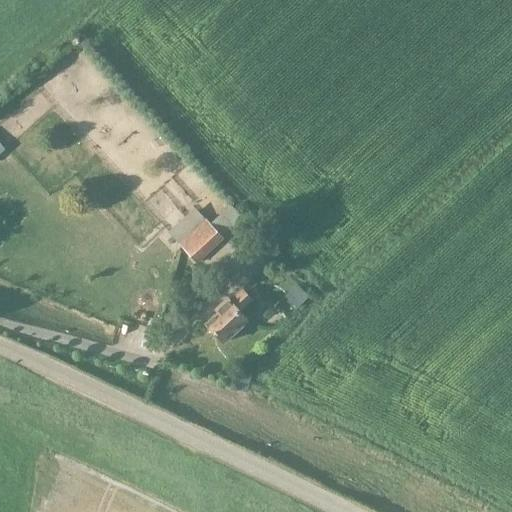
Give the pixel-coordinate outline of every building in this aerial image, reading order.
[(186,166),(173,179),(205,212),(218,200),(186,166)] [(165,231),(176,243),(204,218),(193,206),(165,231)] [(197,264),(224,239),(222,237),(230,229),(219,216),(210,224),(205,219),(178,244),(197,264)] [(263,266),(271,257),(258,245),(250,254),(263,266)] [(218,314),(206,325),(223,345),(247,323),(239,313),(251,302),(242,292),(230,303),(228,301),(216,311),(218,314)]
